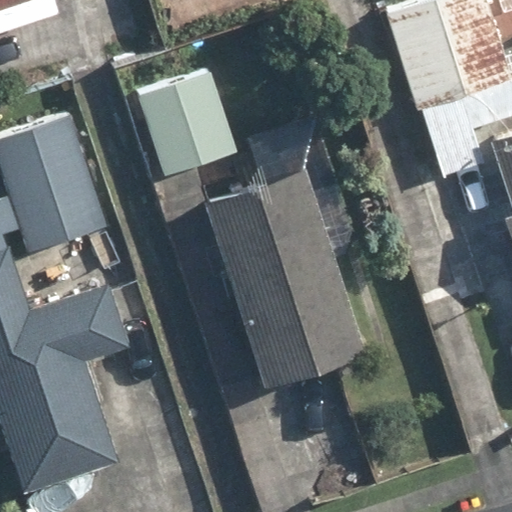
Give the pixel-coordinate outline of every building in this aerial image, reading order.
[(0,0),(0,28),(64,6),(61,0),(0,0)] [(483,149),(474,122),(511,109),(511,90),(483,0),(413,0),(387,9),(436,164),(483,149)] [(211,62),(139,85),(168,173),(240,150),(211,62)] [(0,136),(0,160),(28,246),(105,222),(69,114),(0,136)] [(511,123),(488,132),(511,205),(511,123)] [(312,169),(210,198),(263,382),(365,352),(312,169)] [(25,306),(0,216),(0,450),(11,491),(119,462),(91,361),(133,349),(114,281),(25,306)]
